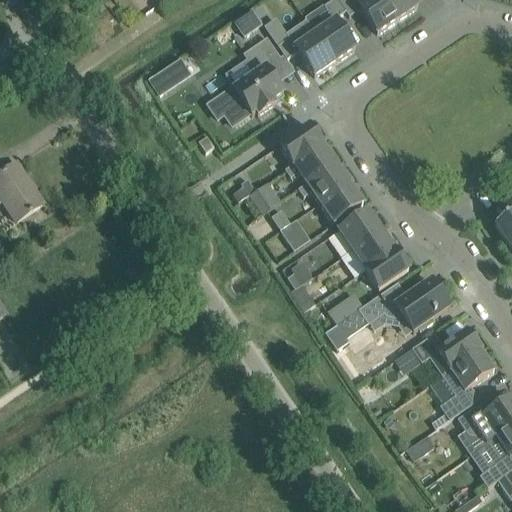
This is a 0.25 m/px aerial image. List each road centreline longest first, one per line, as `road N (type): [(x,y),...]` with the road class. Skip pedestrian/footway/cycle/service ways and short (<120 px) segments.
road 1 (unclassified): [(353,511),(36,36)]
road 2 (residential): [(511,333),(447,240),(421,225),(345,107),(467,24),(511,36)]
